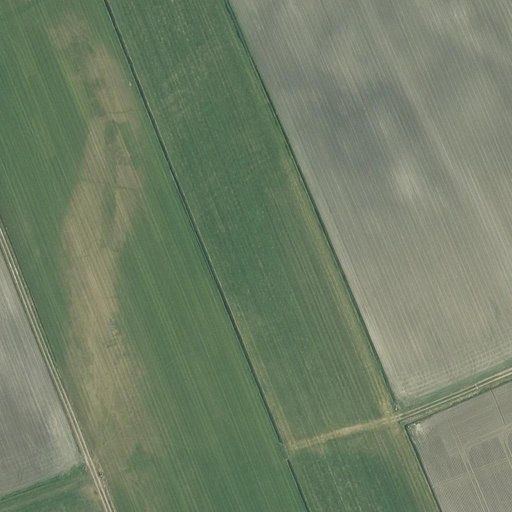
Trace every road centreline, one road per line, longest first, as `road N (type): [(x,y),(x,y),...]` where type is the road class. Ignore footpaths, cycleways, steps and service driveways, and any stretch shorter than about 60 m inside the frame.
road 1 (track): [(106,511),(0,237)]
road 2 (track): [(394,419),(511,370)]
